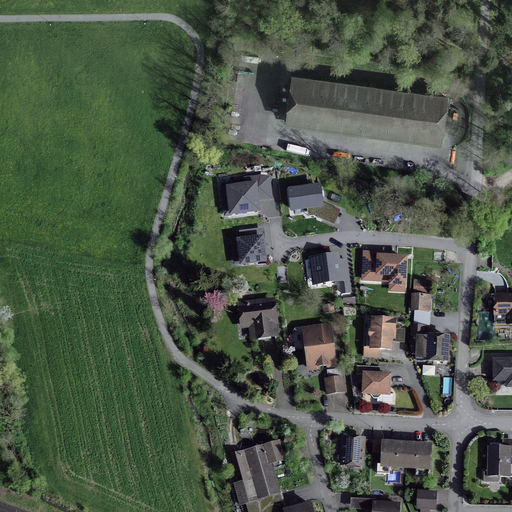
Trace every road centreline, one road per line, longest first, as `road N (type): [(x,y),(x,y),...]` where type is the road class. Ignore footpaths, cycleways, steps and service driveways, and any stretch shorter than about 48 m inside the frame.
road 1 (unknown): [(476,146),(446,161),(281,139),(264,119),(268,80)]
road 2 (residential): [(470,247),(345,239),(275,247)]
road 3 (residential): [(459,423),(470,247)]
road 4 (residential): [(470,247),(478,77)]
road 5 (residential): [(459,423),(305,418)]
